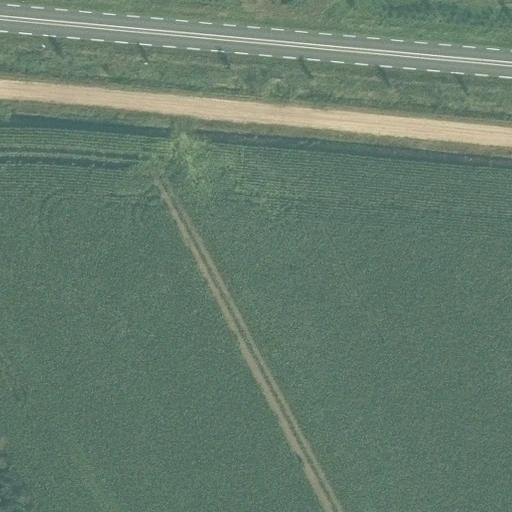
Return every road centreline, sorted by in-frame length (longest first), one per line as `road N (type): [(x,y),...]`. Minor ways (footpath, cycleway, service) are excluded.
road 1 (track): [(511,139),(0,89)]
road 2 (secondary): [(511,64),(0,19)]
